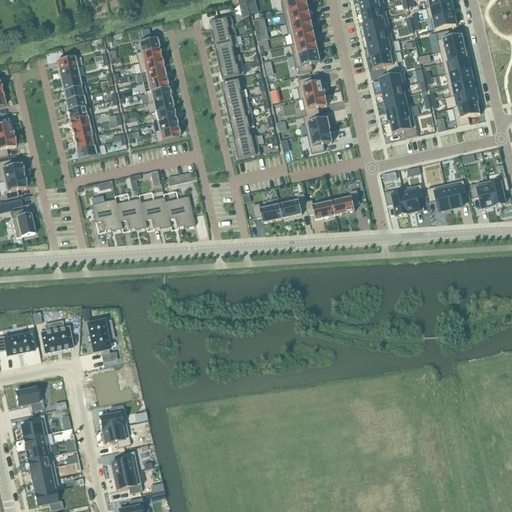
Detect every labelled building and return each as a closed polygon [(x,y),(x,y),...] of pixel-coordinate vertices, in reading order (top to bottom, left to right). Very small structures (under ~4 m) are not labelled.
[(282,0),(283,3),(280,3),(283,15),(308,10),(305,0),(282,0)] [(382,0),(373,0),(358,4),(360,15),(385,9),(382,0)] [(449,0),(425,0),(428,10),(451,5),(449,0)] [(428,10),(427,10),(429,21),(431,21),(453,16),(451,5),(428,10)] [(385,9),(360,15),(363,26),(388,21),(385,9)] [(308,10),(283,15),(286,26),(310,20),(308,10)] [(456,28),(453,16),(431,21),(433,33),(456,28)] [(227,20),(209,24),(211,34),(229,30),(233,29),(231,19),(227,20)] [(310,20),(286,26),(288,36),(313,31),(310,20)] [(388,21),(363,26),(365,37),(390,32),(388,21)] [(229,30),(211,34),(213,43),(230,40),(231,39),(229,30),(234,29),(233,29),(229,30)] [(313,31),(288,36),(288,37),(290,36),(293,46),(290,46),(290,47),(315,41),(313,31)] [(390,32),(365,37),(368,49),(393,43),(390,32)] [(448,33),(436,36),(440,54),(464,49),(461,37),(449,40),(448,33)] [(230,40),(213,43),(215,53),(233,49),(238,48),(236,38),(231,39),(230,40)] [(140,54),(135,55),(158,50),(156,40),(138,44),(140,54)] [(315,41),(290,47),(293,57),(318,52),(315,41)] [(393,43),(368,49),(370,59),(395,54),(393,43)] [(233,49),(215,53),(217,62),(235,58),(235,57),(233,49)] [(464,49),(440,54),(443,66),(466,60),(464,49)] [(158,50),(135,55),(138,65),(160,60),(158,50)] [(114,52),(108,53),(108,56),(109,61),(114,60),(116,60),(114,52)] [(318,52),(293,57),(295,69),(298,69),(299,75),(312,72),(311,66),(320,64),(318,52)] [(395,54),(370,59),(373,72),(385,69),(387,76),(399,73),(398,66),(395,54)] [(235,58),(217,62),(219,72),(237,67),(242,66),(240,57),(235,58)] [(73,59),(55,63),(58,73),(76,69),(73,59)] [(160,60),(138,65),(140,75),(162,70),(160,60)] [(466,60),(443,66),(445,77),(469,71),(466,60)] [(237,67),(219,72),(221,81),(240,77),(244,76),(242,66),(237,67)] [(76,69),(58,73),(60,83),(78,79),(76,69)] [(162,70),(140,75),(140,76),(145,75),(147,84),(142,85),(165,80),(162,70)] [(421,71),(415,73),(417,85),(420,84),(424,83),(421,71)] [(469,71),(445,77),(448,88),(471,82),(469,71)] [(399,76),(379,81),(382,93),(407,87),(404,75),(402,76),(399,76)] [(78,79),(60,83),(62,93),(85,88),(85,87),(80,88),(78,79)] [(299,88),(297,89),(299,101),(324,95),(322,83),(312,85),(311,79),(298,82),(299,88)] [(165,80),(142,85),(145,95),(168,90),(168,89),(167,90),(165,80)] [(238,82),(221,86),(223,96),(241,92),(238,82)] [(471,82),(448,88),(450,99),(474,94),(471,82)] [(407,87),(382,93),(384,103),(407,98),(404,88),(407,88),(407,87)] [(85,88),(62,93),(64,103),(87,98),(85,88)] [(168,90),(145,95),(145,96),(145,95),(147,105),(170,100),(168,90)] [(241,92),(223,96),(225,105),(243,101),(243,100),(242,99),(242,95),(241,92)] [(474,94),(450,99),(455,98),(457,109),(452,110),(476,105),(474,94)] [(324,95),(299,101),(300,101),(302,101),(306,118),(303,118),(303,119),(319,115),(318,110),(327,107),(324,95)] [(87,98),(64,103),(67,113),(89,108),(89,107),(85,108),(82,99),(87,98)] [(407,98),(384,103),(386,114),(411,108),(406,109),(404,99),(407,99),(407,98)] [(170,100),(147,105),(148,105),(152,104),(154,114),(172,110),(170,100)] [(243,101),(225,105),(227,114),(245,110),(250,109),(248,100),(243,101)] [(476,105),(452,110),(457,129),(469,126),(468,119),(479,117),(476,105)] [(67,113),(66,113),(68,123),(91,118),(89,108),(67,113)] [(411,108),(386,114),(389,124),(414,119),(411,108)] [(156,123),(152,124),(152,125),(174,120),(172,110),(154,114),(156,123)] [(245,110),(227,114),(229,124),(246,120),(247,120),(247,119),(245,111),(245,110)] [(319,115),(303,119),(307,137),(329,132),(327,120),(317,122),(316,116),(319,116),(319,115)] [(91,118),(68,123),(71,133),(93,128),(91,118)] [(246,120),(229,124),(231,133),(248,129),(249,129),(254,128),(252,119),(247,120),(246,120)] [(414,119),(389,124),(391,136),(404,134),(405,140),(417,138),(414,119)] [(174,120),(152,125),(154,135),(177,130),(174,120)] [(443,120),(436,122),(438,133),(445,131),(443,120)] [(0,124),(0,139),(13,137),(10,124),(0,126),(0,124)] [(93,128),(71,133),(73,143),(95,138),(93,128)] [(248,129),(231,133),(233,142),(250,139),(251,138),(251,137),(250,131),(249,129),(248,129)] [(177,130),(154,135),(156,145),(179,139),(177,130)] [(329,132),(307,137),(311,155),(324,152),(323,147),(332,145),(329,132)] [(13,137),(0,139),(0,158),(8,157),(6,151),(16,149),(13,137)] [(250,139),(233,142),(236,152),(253,148),(258,147),(256,137),(251,138),(250,139)] [(95,138),(73,143),(75,153),(98,148),(95,138)] [(253,148),(236,152),(238,162),(256,158),(260,156),(258,147),(253,148)] [(98,148),(75,153),(78,162),(100,157),(98,148)] [(473,157),(461,160),(463,167),(475,164),(473,157)] [(0,183),(3,182),(23,178),(21,166),(11,168),(10,162),(0,163),(0,183)] [(395,174),(382,177),(382,180),(393,177),(394,182),(397,181),(395,174)] [(23,178),(3,182),(6,194),(4,194),(5,201),(18,198),(17,192),(26,190),(23,178)] [(173,178),(166,180),(168,188),(175,187),(173,178)] [(505,180),(487,184),(493,209),(504,207),(501,194),(508,193),(505,180)] [(462,183),(444,187),(450,212),(461,209),(458,197),(465,196),(462,183)] [(487,184),(468,188),(471,201),(478,200),(481,212),(493,209),(487,184)] [(444,187),(425,191),(428,204),(435,203),(438,215),(450,212),(444,187)] [(420,188),(401,192),(407,217),(419,214),(416,202),(422,200),(420,188)] [(350,197),(331,201),(332,203),(335,217),(354,213),(353,207),(359,205),(356,192),(349,194),(350,197)] [(401,192),(383,196),(386,209),(392,207),(395,219),(407,217),(401,192)] [(297,202),(279,207),(282,220),(302,216),(300,210),(306,209),(307,217),(308,217),(303,196),(296,197),(297,202)] [(188,198),(165,204),(169,221),(175,220),(177,229),(186,227),(186,230),(195,228),(188,198)] [(164,199),(140,205),(144,222),(150,221),(152,230),(161,228),(162,231),(170,229),(169,221),(165,204),(164,199)] [(10,202),(0,204),(0,215),(13,213),(12,211),(22,209),(20,200),(10,202)] [(139,200),(116,206),(122,231),(121,223),(126,222),(128,231),(137,229),(138,232),(146,230),(144,222),(140,205),(139,200)] [(115,201),(91,207),(95,225),(102,223),(104,232),(113,230),(113,233),(122,231),(116,206),(115,201)] [(305,204),(308,217),(314,216),(315,222),(335,217),(332,203),(331,201),(312,206),(312,202),(305,204)] [(259,206),(252,207),(255,220),(261,219),(262,225),(282,220),(279,207),(278,205),(260,209),(259,206)] [(22,211),(9,214),(11,221),(12,221),(16,240),(20,239),(34,236),(30,216),(23,217),(22,211)] [(34,316),(32,316),(34,327),(41,325),(39,316),(39,315),(34,316)] [(103,322),(86,326),(92,355),(102,353),(103,357),(101,357),(103,365),(115,362),(116,362),(115,354),(109,356),(108,352),(110,351),(108,341),(114,340),(110,322),(103,324),(103,322)] [(41,334),(40,335),(40,336),(40,335),(44,355),(44,356),(45,356),(45,355),(72,350),(73,350),(72,349),(68,330),(69,330),(68,329),(67,329),(54,332),(53,325),(44,327),(45,334),(41,335),(41,334)] [(3,338),(0,339),(0,354),(5,353),(6,358),(33,353),(30,336),(28,337),(3,341),(3,338)] [(112,373),(95,377),(97,385),(96,385),(97,391),(98,391),(100,399),(102,399),(104,407),(122,403),(130,401),(122,402),(120,394),(117,395),(112,373)] [(39,389),(14,394),(18,409),(30,407),(31,413),(44,411),(39,389)] [(111,417),(98,419),(101,433),(126,427),(122,407),(109,410),(111,417)] [(32,426),(20,429),(22,441),(47,436),(47,435),(43,417),(30,420),(32,426)] [(68,418),(61,420),(64,431),(70,429),(68,418)] [(101,435),(99,435),(101,444),(103,443),(104,446),(116,443),(117,450),(130,447),(126,427),(101,433),(101,435)] [(47,436),(22,441),(24,452),(49,447),(49,446),(53,446),(52,443),(51,436),(47,436)] [(49,447),(24,452),(27,463),(52,458),(50,448),(49,447)] [(122,463),(110,465),(113,479),(137,474),(138,473),(135,460),(134,453),(121,456),(122,463)] [(52,458),(27,463),(29,475),(54,469),(52,458)] [(54,469),(29,475),(31,486),(56,480),(54,469)] [(137,474),(113,479),(116,492),(128,489),(129,496),(142,493),(138,474),(138,473),(137,474)] [(56,480),(31,486),(34,497),(59,492),(56,480)] [(59,492),(34,497),(36,509),(49,506),(49,511),(54,511),(63,510),(61,503),(59,504),(56,493),(59,492)] [(130,510),(117,511),(143,511),(141,500),(128,503),(130,510)]
